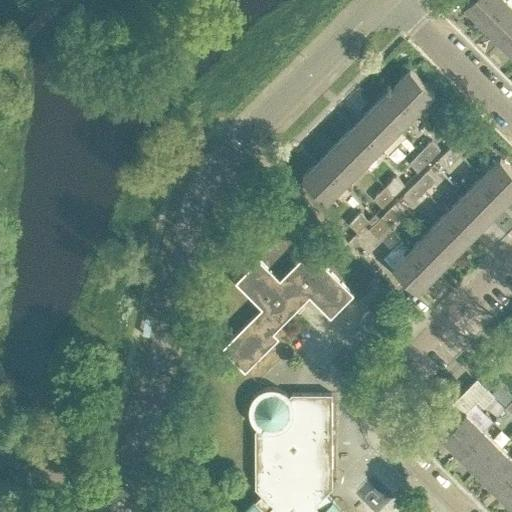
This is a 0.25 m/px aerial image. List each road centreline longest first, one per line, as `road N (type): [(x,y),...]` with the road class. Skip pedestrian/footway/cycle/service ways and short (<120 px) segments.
road 1 (unclassified): [(128,511),(204,185),(385,0)]
road 2 (residential): [(511,250),(396,368),(382,399),(389,434),(466,511)]
road 3 (residential): [(394,0),(511,119)]
